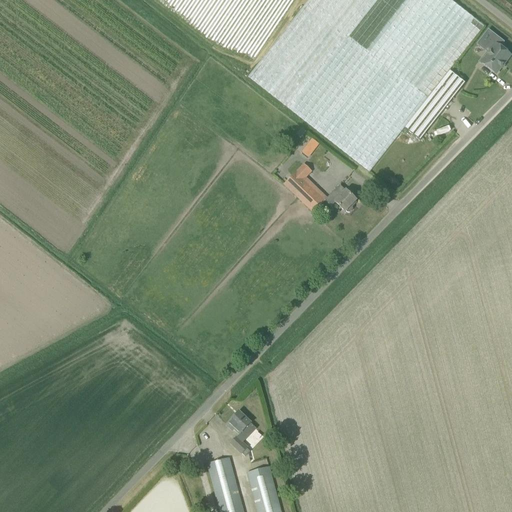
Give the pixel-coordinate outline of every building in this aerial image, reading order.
[(484,27),(449,0),(309,0),(247,78),(369,173),(405,128),(420,141),(465,84),(449,71),(484,27)] [(479,43),(490,52),(481,64),(496,75),(510,56),(500,48),(504,43),(488,31),(479,43)] [(308,159),(319,145),(311,139),(300,153),(308,159)] [(311,173),(303,165),(284,185),(313,213),(325,201),(327,199),(306,179),(311,173)] [(340,186),(327,199),(325,201),(331,207),(335,203),(345,213),(346,212),(347,214),(350,213),(353,210),(353,208),(351,206),(356,201),(346,191),(340,186)] [(250,423),(239,413),(226,425),(233,431),(234,430),(239,435),(250,423)] [(248,448),(236,438),(231,444),(242,454),(248,448)] [(219,511),(243,511),(229,459),(207,465),(219,511)] [(247,474),(256,511),(279,511),(268,468),(247,474)]
